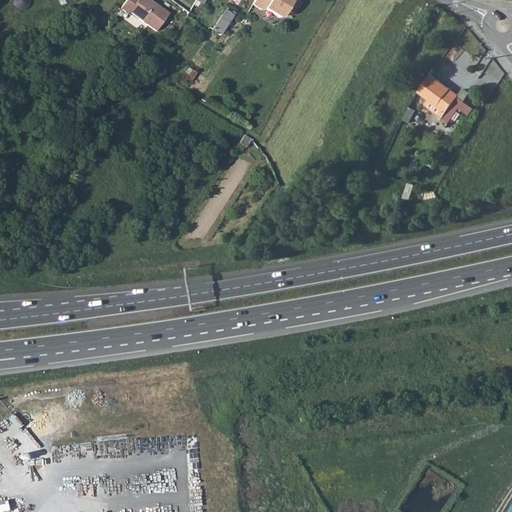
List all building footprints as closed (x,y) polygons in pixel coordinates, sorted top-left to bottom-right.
[(129,12),(157,32),(170,15),(149,0),(126,0),(120,9),(128,14),(129,12)] [(255,0),(253,5),(264,12),(268,11),(280,18),(284,17),(287,12),(292,14),(295,9),(298,9),(301,3),(295,0),(255,0)] [(231,21),(234,17),(225,11),(222,16),(231,21)] [(213,32),(222,38),(231,21),(222,16),(213,32)] [(474,107),(465,101),(471,92),(464,87),(458,94),(442,83),(431,76),(419,93),(428,99),(425,104),(428,106),(444,117),(443,118),(445,120),(450,123),(461,107),(470,113),(474,107)] [(415,99),(413,102),(411,105),(410,107),(409,108),(415,110),(420,102),(415,99)] [(410,123),(416,110),(415,110),(409,108),(408,110),(407,112),(403,120),(410,123)] [(240,142),(247,147),(251,140),(244,136),(240,142)] [(0,444),(21,428),(10,413),(0,420),(0,444)]
